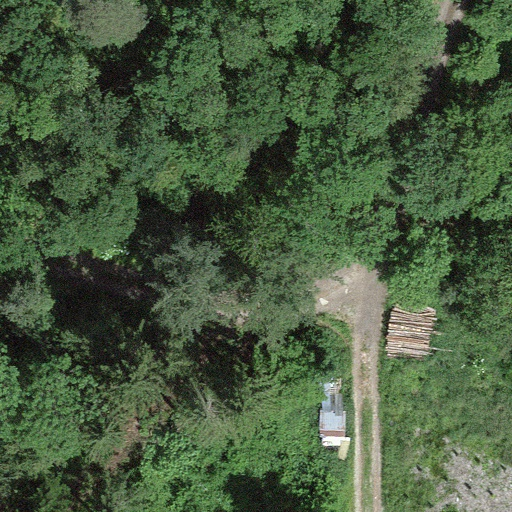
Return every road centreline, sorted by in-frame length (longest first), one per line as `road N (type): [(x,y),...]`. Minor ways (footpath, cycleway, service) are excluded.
road 1 (track): [(0,273),(42,295),(147,315),(255,309),(362,279)]
road 2 (track): [(362,279),(433,118),(464,0)]
road 3 (track): [(362,279),(376,511)]
